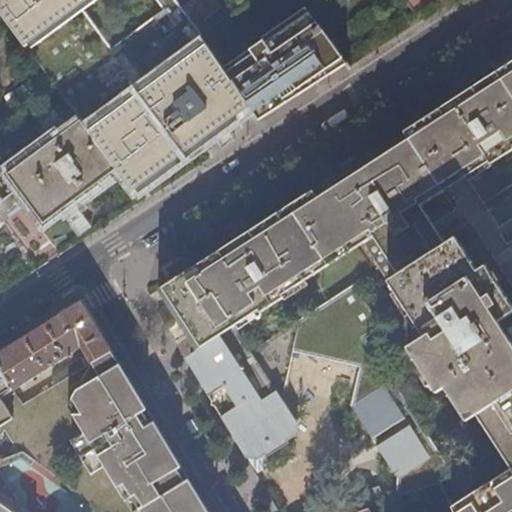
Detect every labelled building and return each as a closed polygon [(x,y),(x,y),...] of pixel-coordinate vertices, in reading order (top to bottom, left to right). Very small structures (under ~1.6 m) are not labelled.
[(175,0),(0,0),(0,10),(80,119),(117,169),(134,191),(216,130),(249,106),(223,67),(203,36),(181,7),(175,0)] [(214,0),(190,0),(181,7),(203,36),(212,29),(204,19),(220,7),(214,0)] [(405,0),(414,10),(425,0),(405,0)] [(249,106),(259,121),(298,95),(330,75),(326,69),(342,59),(303,6),(260,37),(262,39),(223,67),(249,106)] [(342,59),(326,69),(330,75),(346,64),(342,59)] [(511,61),(510,63),(415,125),(404,132),(409,139),(324,193),(318,198),(313,190),(223,248),(162,287),(200,348),(234,326),(373,236),(398,273),(388,279),(424,335),(407,346),(437,393),(445,387),(467,420),(476,414),(510,467),(450,507),(452,511),(511,511),(511,345),(497,321),(511,311),(511,306),(485,264),(477,270),(455,236),(446,242),(421,204),(489,161),(491,164),(511,150),(511,61)] [(117,169),(80,119),(7,173),(43,224),(117,169)] [(283,401),(273,385),(278,367),(291,359),(293,350),(360,367),(351,407),(397,477),(395,499),(439,484),(452,474),(365,339),(382,328),(354,284),(250,351),(234,326),(200,348),(206,356),(202,369),(194,373),(229,429),(242,450),(264,456),(288,440),(292,417),(282,402),(283,401)] [(112,351),(81,300),(0,351),(0,368),(12,387),(14,390),(76,350),(82,361),(53,378),(56,383),(93,362),(112,351)] [(208,511),(143,403),(112,351),(93,362),(83,379),(86,384),(77,389),(68,405),(85,432),(72,440),(92,472),(104,465),(132,511),(208,511)] [(0,425),(13,417),(0,395),(0,394),(12,387),(0,368),(0,425)] [(70,455),(64,445),(54,451),(60,460),(70,455)] [(26,511),(0,468),(0,511),(26,511)] [(395,499),(367,509),(368,511),(452,511),(450,507),(439,484),(395,499)]
